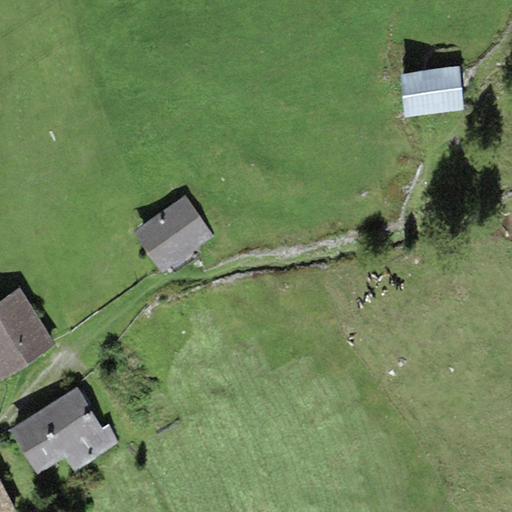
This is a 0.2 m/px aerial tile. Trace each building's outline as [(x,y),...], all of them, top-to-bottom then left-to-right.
[(399,73),(403,116),(465,109),(460,67),(399,73)] [(185,195),(133,232),(162,274),(215,237),(185,195)] [(0,301),(0,379),(1,381),(55,345),(18,289),(0,301)] [(37,474),(64,457),(74,472),(119,443),(107,425),(102,428),(77,388),(9,430),(37,474)] [(0,511),(16,511),(0,480),(0,511)]
